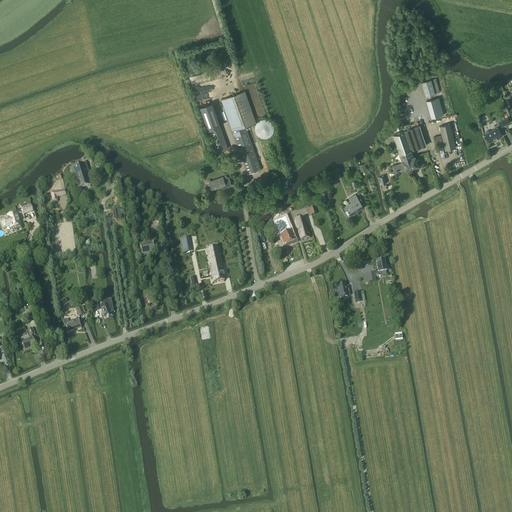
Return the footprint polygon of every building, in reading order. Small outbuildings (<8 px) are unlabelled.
[(421,82),(425,97),(435,94),(439,92),(435,79),(431,80),(431,79),(421,82)] [(245,91),(235,95),(221,100),(247,174),(261,170),(246,126),(256,123),(245,91)] [(431,118),(443,115),(438,97),(426,101),(431,118)] [(228,149),(212,103),(200,107),(216,153),(228,149)] [(502,127),(511,122),(508,117),(499,122),(502,127)] [(255,127),(255,130),(255,133),(257,136),(259,138),(262,139),(265,139),(268,138),(271,136),(272,134),(274,131),(274,129),(273,126),(272,123),(270,121),(267,120),(264,120),(261,120),(258,122),(256,124),(255,127)] [(450,124),(447,124),(439,126),(444,150),(456,148),(450,124)] [(406,159),(408,158),(413,157),(412,155),(411,150),(426,145),(419,126),(409,130),(404,131),(393,135),(386,137),(383,138),(385,146),(387,145),(387,148),(390,147),(391,151),(397,149),(398,152),(394,153),(395,155),(399,154),(399,155),(404,153),(406,159)] [(485,133),(485,134),(489,143),(502,136),(498,127),(489,132),(489,131),(487,131),(485,132),(485,133)] [(404,153),(399,155),(401,160),(402,163),(392,166),(395,172),(404,169),(405,170),(406,171),(407,171),(409,170),(409,169),(411,168),(408,158),(406,159),(404,153)] [(416,159),(415,156),(413,157),(408,158),(411,168),(414,167),(414,168),(416,168),(418,167),(418,166),(417,162),(418,162),(418,160),(417,159),(416,159)] [(86,163),(78,166),(82,180),(85,187),(91,185),(89,181),(92,180),(86,163)] [(82,180),(78,166),(70,169),(75,182),(76,182),(79,189),(85,187),(82,180)] [(231,186),(228,177),(227,177),(226,175),(223,176),(210,181),(210,179),(208,180),(211,190),(226,185),(227,187),(231,186)] [(51,193),(52,202),(53,202),(57,202),(57,201),(58,201),(58,197),(66,196),(65,190),(51,193)] [(359,209),(360,209),(363,207),(355,195),(349,199),(351,202),(353,204),(346,208),(350,214),(359,209)] [(33,212),(31,205),(21,208),(23,215),(33,212)] [(318,214),(315,207),(309,209),(311,216),(318,214)] [(112,211),(114,215),(114,220),(121,219),(120,209),(112,211)] [(20,221),(17,212),(7,216),(8,218),(3,219),(6,228),(10,226),(11,229),(21,226),(19,221),(20,221)] [(267,214),(256,221),(262,230),(266,227),(264,223),(270,219),(267,214)] [(286,217),(274,223),(284,247),(296,242),(286,217)] [(304,218),(295,221),(300,241),(310,238),(304,218)] [(188,237),(180,239),(182,254),(191,252),(188,237)] [(155,252),(153,242),(140,244),(142,255),(155,252)] [(218,247),(206,250),(213,283),(221,281),(221,282),(224,281),(225,280),(218,247)] [(385,266),(384,261),(376,262),(378,272),(372,274),(372,277),(381,276),(380,272),(386,271),(389,270),(388,266),(385,266)] [(345,284),(338,285),(339,289),(337,290),(338,295),(340,294),(341,297),(340,297),(340,298),(348,296),(347,294),(350,294),(349,289),(346,289),(346,287),(345,284)] [(97,305),(98,305),(95,297),(91,298),(92,306),(93,306),(94,312),(99,310),(97,305)] [(100,305),(101,307),(100,307),(105,319),(112,316),(111,313),(113,312),(111,299),(106,300),(101,303),(102,305),(100,305)] [(84,315),(81,307),(76,309),(79,317),(84,315)] [(27,314),(26,314),(27,316),(28,319),(34,317),(32,309),(26,311),(27,314)] [(78,319),(69,323),(68,320),(66,319),(63,320),(63,322),(64,325),(65,325),(68,332),(81,328),(78,319)] [(211,339),(209,327),(199,328),(201,340),(211,339)] [(32,337),(29,339),(21,342),(24,350),(30,348),(30,349),(36,347),(32,337)]
